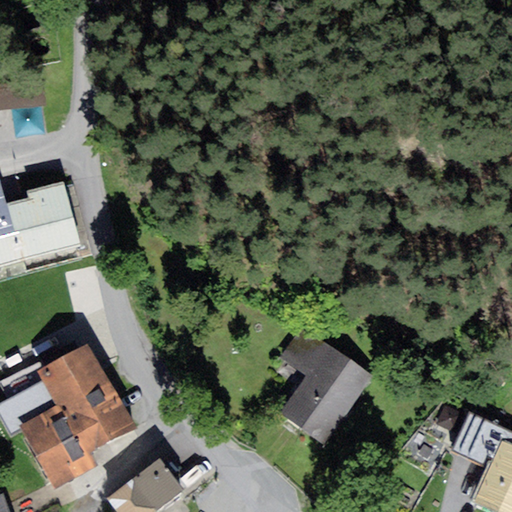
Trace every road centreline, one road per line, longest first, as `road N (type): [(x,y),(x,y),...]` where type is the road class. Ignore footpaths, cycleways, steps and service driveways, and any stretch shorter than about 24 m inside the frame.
road 1 (residential): [(180,412),(131,331),(78,146)]
road 2 (residential): [(78,146),(84,0)]
road 3 (residential): [(180,412),(124,454),(84,511)]
